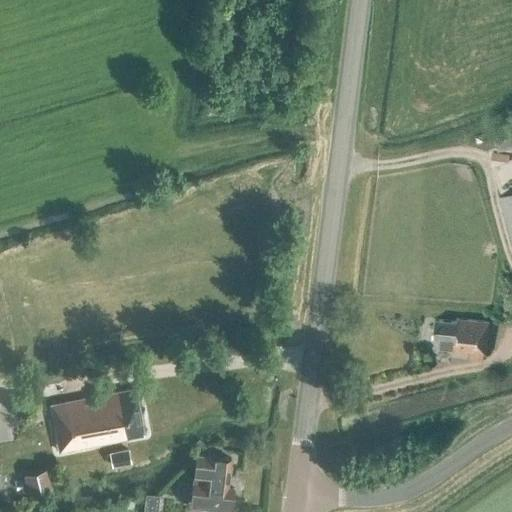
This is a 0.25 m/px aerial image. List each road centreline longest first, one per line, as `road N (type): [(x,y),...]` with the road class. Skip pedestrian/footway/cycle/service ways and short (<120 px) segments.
road 1 (tertiary): [(298,500),(364,0)]
road 2 (unclassified): [(298,500),(390,498),(511,427)]
